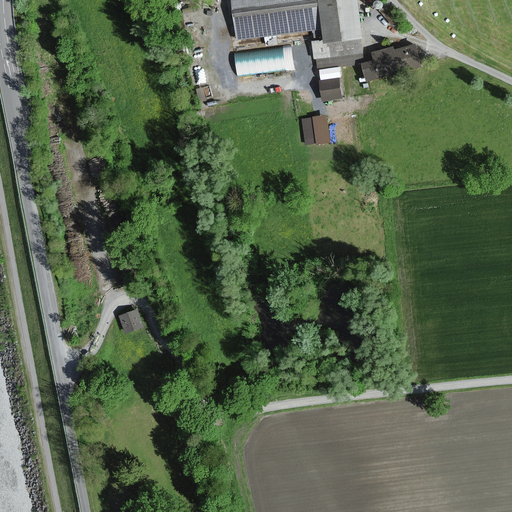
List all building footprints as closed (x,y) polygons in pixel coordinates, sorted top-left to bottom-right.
[(355,0),(230,0),(236,40),(312,31),(316,60),(363,54),(355,0)] [(295,45),(239,53),(242,75),(298,67),(295,45)] [(360,63),(365,82),(421,67),(415,45),(393,50),(392,47),(370,53),(372,60),(360,63)] [(346,97),(342,76),(321,80),(325,101),(346,97)] [(331,113),(317,115),(321,144),(335,142),(331,113)] [(149,326),(141,309),(124,317),(132,334),(149,326)]
